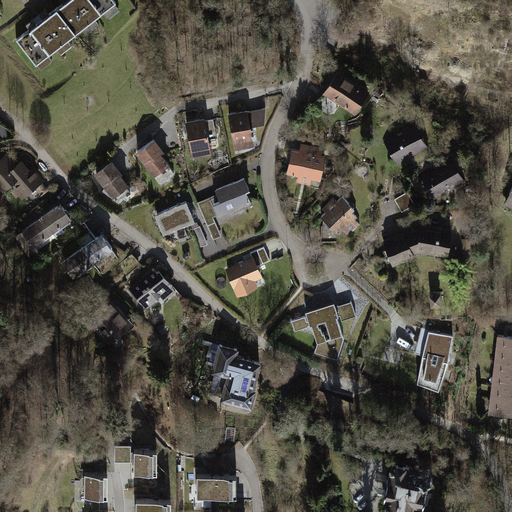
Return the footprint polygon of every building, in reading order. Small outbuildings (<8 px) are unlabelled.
[(112,0),(71,0),(56,12),(76,37),(84,30),(89,35),(100,26),(96,21),(104,15),(108,20),(119,12),(115,6),(116,5),(112,0)] [(56,12),(17,42),(37,67),(39,66),(43,71),(53,62),(49,57),(57,51),(61,57),(72,48),(68,43),(76,37),(56,12)] [(340,73),(325,95),(357,116),(371,94),(340,73)] [(249,112),(229,115),(235,150),(255,146),(252,130),(268,127),(269,111),(249,114),(249,112)] [(206,119),(188,122),(194,158),(213,155),(210,138),(218,137),(215,121),(207,122),(206,119)] [(384,141),(397,165),(429,148),(416,125),(384,141)] [(156,139),(137,153),(155,177),(171,165),(162,154),(166,152),(156,139)] [(318,146),(301,143),(299,150),(292,149),(287,175),(299,178),(298,184),(311,186),(312,181),(320,182),(325,155),(321,155),(321,150),(317,150),(318,146)] [(9,154),(0,160),(0,188),(5,195),(14,187),(23,198),(47,179),(36,166),(32,169),(25,160),(18,165),(9,154)] [(421,177),(434,200),(465,182),(452,159),(421,177)] [(124,175),(114,161),(95,175),(113,199),(129,187),(121,176),(124,175)] [(246,176),(216,188),(221,200),(214,203),(220,218),(253,204),(247,190),(251,188),(246,176)] [(410,191),(396,198),(402,211),(416,205),(410,191)] [(343,198),(339,194),(328,206),(331,209),(327,213),(342,228),(343,227),(347,231),(349,229),(355,234),(367,223),(361,217),(364,213),(359,209),(362,207),(348,193),(343,198)] [(188,201),(155,214),(164,234),(196,220),(188,201)] [(64,204),(17,235),(33,258),(43,252),(38,245),(75,220),(64,204)] [(421,235),(423,250),(449,255),(454,228),(443,226),(442,229),(424,227),(421,235)] [(423,250),(421,235),(418,230),(397,238),(395,234),(385,239),(395,265),(416,257),(414,253),(423,250)] [(117,249),(106,233),(67,260),(78,276),(117,249)] [(257,259),(268,261),(269,251),(259,249),(257,259)] [(254,255),(226,267),(238,296),(259,287),(255,279),(263,276),(254,255)] [(153,266),(128,288),(145,308),(153,302),(157,306),(175,291),(153,266)] [(442,289),(431,290),(432,304),(442,304),(442,289)] [(112,296),(88,318),(116,349),(128,339),(123,334),(136,322),(112,296)] [(309,315),(293,320),(296,331),(314,326),(319,341),(316,352),(339,359),(345,338),(341,322),(358,317),(353,301),(337,306),(336,301),(307,310),(309,315)] [(448,360),(451,334),(422,327),(416,350),(423,352),(418,381),(439,389),(448,360)] [(498,370),(511,371),(511,332),(503,331),(498,370)] [(240,345),(219,340),(212,369),(225,372),(220,397),(252,404),(263,359),(238,353),(240,345)] [(511,371),(498,370),(494,408),(511,409),(511,371)] [(131,459),(130,443),(115,443),(115,459),(131,459)] [(157,448),(134,448),(135,471),(157,470),(157,448)] [(407,463),(396,460),(395,466),(392,465),(384,497),(387,498),(384,511),(390,511),(421,511),(424,502),(428,499),(430,493),(427,488),(428,482),(435,478),(428,468),(422,471),(410,469),(410,467),(410,465),(410,464),(409,463),(408,463),(407,463)] [(108,473),(85,472),(84,495),(108,496),(108,473)] [(237,473),(197,474),(197,495),(237,494),(237,473)] [(171,511),(171,497),(137,497),(136,511),(171,511)]
